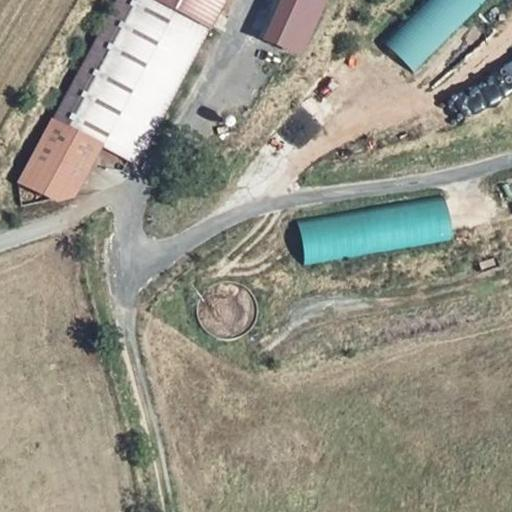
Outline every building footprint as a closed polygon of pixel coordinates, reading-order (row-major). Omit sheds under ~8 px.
[(112,0),(50,115),(97,140),(134,160),(220,0),(112,0)] [(281,0),(264,40),(300,55),(324,0),(281,0)] [(413,69),(480,0),(431,0),(388,44),(413,69)] [(440,127),(511,90),(511,48),(423,94),(440,127)] [(97,140),(50,115),(17,175),(51,192),(71,189),(97,140)] [(447,239),(440,199),(300,223),(307,263),(447,239)]
